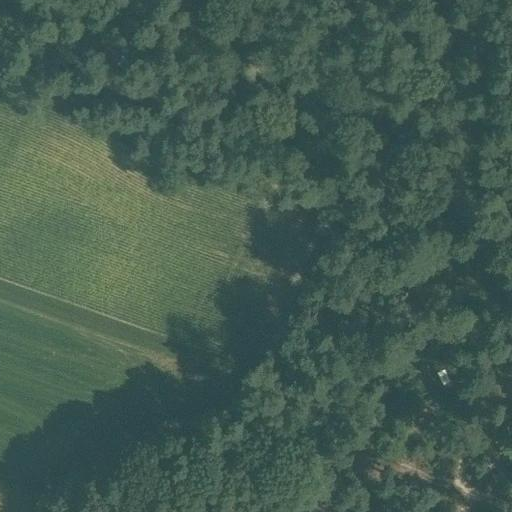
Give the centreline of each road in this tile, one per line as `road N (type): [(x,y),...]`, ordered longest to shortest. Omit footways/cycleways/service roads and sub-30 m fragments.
road 1 (track): [(237,0),(232,39),(252,152),(287,195),(286,214)]
road 2 (track): [(365,455),(511,508)]
road 3 (track): [(452,486),(488,357)]
